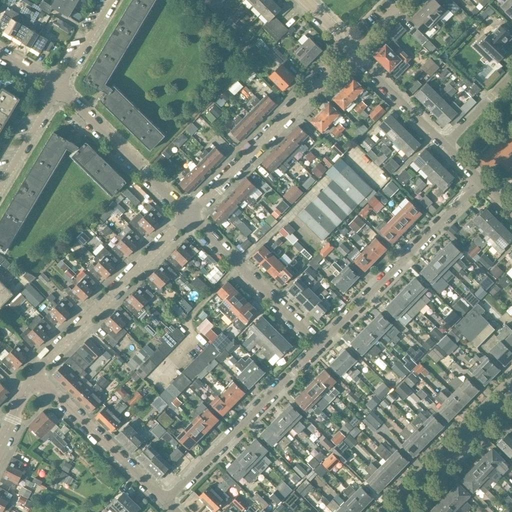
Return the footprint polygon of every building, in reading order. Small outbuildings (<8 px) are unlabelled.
[(69,17),(78,0),(54,0),(51,6),(43,1),(39,7),(49,13),(52,7),(69,17)] [(163,137),(114,87),(112,89),(111,88),(104,84),(154,0),(132,0),(127,8),(121,17),(122,17),(112,34),(111,34),(106,43),(95,62),(95,61),(89,70),(90,71),(85,80),(108,93),(101,101),(102,102),(102,101),(150,149),(150,150),(163,137)] [(261,14),(274,1),(272,0),(260,0),(254,6),(261,14)] [(440,18),(448,9),(454,15),(460,8),(451,0),(445,0),(440,5),(434,0),(431,0),(428,3),(427,2),(422,8),(441,27),(445,23),(440,18)] [(511,0),(507,0),(501,7),(511,17),(511,0)] [(279,21),(275,17),(282,9),(274,1),(261,14),(269,21),(263,27),(268,33),(279,21)] [(220,10),(212,2),(207,7),(215,14),(220,10)] [(488,7),(484,12),(489,17),(494,12),(488,7)] [(13,37),(24,18),(8,8),(0,20),(0,21),(7,26),(4,31),(5,31),(13,36),(13,37)] [(441,27),(422,8),(416,14),(417,15),(412,20),(425,33),(432,26),(437,31),(441,27)] [(22,42),(30,29),(25,26),(28,20),(24,18),(13,37),(13,36),(22,41),(22,42)] [(235,25),(229,19),(225,24),(231,29),(235,25)] [(272,37),(284,26),(279,21),(268,33),(272,37)] [(503,48),(511,38),(511,36),(500,25),(490,36),(489,34),(486,37),(484,35),(477,42),(479,44),(479,45),(480,47),(481,46),(484,49),(483,50),(492,59),(493,58),(498,62),(503,57),(504,58),(509,54),(503,48)] [(31,47),(42,28),(39,26),(35,32),(30,29),(22,42),(31,47)] [(277,42),(287,32),(288,31),(284,26),(272,37),(277,42)] [(291,35),(296,30),(293,26),(288,31),(287,32),(291,35)] [(53,43),(48,40),(43,36),(46,31),(42,28),(31,47),(40,52),(40,53),(43,48),(48,52),(53,43)] [(428,41),(428,40),(417,29),(411,35),(422,46),(428,52),(433,46),(428,41)] [(322,50),(310,38),(302,46),(315,58),(322,50)] [(401,68),(411,58),(407,54),(407,52),(405,50),(403,50),(400,48),(394,54),(386,45),(381,51),(379,51),(376,53),(376,55),(375,56),(384,64),(384,67),(386,69),(388,69),(390,71),(391,70),(395,75),(398,75),(401,71),(401,68)] [(315,58),(302,46),(294,54),(307,66),(315,58)] [(288,60),(275,47),(269,53),(282,66),(288,60)] [(439,67),(430,58),(421,67),(430,76),(439,67)] [(257,74),(248,66),(242,72),(251,80),(257,74)] [(294,79),(281,66),(270,77),(283,90),(284,89),(286,89),(288,86),(288,85),(294,79)] [(445,69),(441,74),(446,79),(451,73),(445,69)] [(472,77),(465,84),(469,87),(475,80),(472,77)] [(368,92),(365,90),(365,89),(354,78),(352,80),(351,80),(349,82),(349,83),(342,90),(353,101),(359,95),(362,98),(368,92)] [(275,83),(272,87),(277,92),(280,88),(275,83)] [(423,103),(434,91),(426,83),(415,95),(423,103)] [(447,93),(452,87),(449,83),(443,89),(447,93)] [(475,84),(471,88),(477,94),(481,90),(475,84)] [(451,96),(456,91),(452,87),(447,93),(451,96)] [(0,124),(3,127),(20,99),(3,88),(0,93),(0,124)] [(353,101),(342,90),(338,94),(336,94),(334,96),(334,98),(333,99),(344,110),(353,101)] [(226,91),(221,96),(226,101),(231,96),(226,91)] [(430,110),(441,98),(434,91),(423,103),(430,110)] [(474,100),(465,91),(460,97),(469,105),(474,100)] [(277,105),(267,95),(260,102),(256,98),(253,101),(267,115),(277,105)] [(438,117),(449,106),(444,101),(447,98),(444,95),(441,98),(430,110),(438,117)] [(267,115),(253,101),(251,104),(254,108),(248,114),(258,124),(267,115)] [(367,106),(362,101),(358,105),(363,110),(367,106)] [(340,114),(329,103),(324,108),(323,108),(321,110),(321,111),(320,112),(331,124),(340,114)] [(214,105),(209,110),(215,116),(220,111),(214,105)] [(363,110),(358,105),(354,109),(359,114),(363,110)] [(375,121),(385,111),(379,106),(370,115),(375,121)] [(446,125),(457,114),(449,106),(438,117),(446,125)] [(331,124),(320,112),(319,113),(318,114),(315,116),(315,117),(311,121),(322,133),(331,124)] [(258,124),(248,114),(242,120),(238,117),(235,119),(249,133),(258,124)] [(386,134),(397,123),(389,115),(378,126),(386,134)] [(249,133),(235,119),(233,122),(237,126),(233,129),(229,126),(227,128),(240,142),(249,133)] [(367,129),(360,122),(356,126),(363,133),(367,129)] [(191,136),(197,129),(191,123),(185,130),(191,136)] [(394,142),(405,130),(397,123),(386,134),(380,140),(384,143),(388,147),(393,141),(394,142)] [(345,129),(340,124),(335,128),(340,133),(345,129)] [(299,144),(307,136),(298,126),(289,135),(305,151),(307,148),(304,145),(302,146),(299,144)] [(363,133),(356,126),(352,129),(360,137),(363,133)] [(340,133),(335,128),(331,132),(336,137),(340,133)] [(401,149),(412,137),(405,130),(394,142),(401,149)] [(0,246),(5,249),(66,147),(68,148),(76,153),(73,156),(113,196),(126,182),(125,181),(125,182),(86,144),(87,143),(86,142),(80,148),(77,147),(78,147),(53,132),(48,140),(42,149),(43,149),(32,168),(31,167),(26,177),(27,177),(16,194),(16,193),(10,203),(11,203),(0,221),(0,246)] [(305,151),(289,135),(280,144),(292,157),(298,151),(302,154),(305,151)] [(375,145),(368,137),(361,144),(368,151),(375,145)] [(406,160),(420,145),(412,137),(401,149),(406,154),(403,157),(406,160)] [(345,152),(336,143),(331,147),(340,156),(345,152)] [(292,157),(280,144),(270,154),(286,170),(289,167),(286,164),(292,157)] [(382,153),(388,148),(384,144),(378,149),(382,153)] [(225,157),(215,147),(209,153),(205,149),(202,152),(216,166),(225,157)] [(167,159),(173,153),(168,148),(162,154),(167,159)] [(386,157),(392,152),(388,148),(382,153),(386,157)] [(421,168),(432,157),(424,149),(413,161),(421,168)] [(310,151),(306,156),(311,161),(316,157),(310,151)] [(216,166),(202,152),(199,155),(203,159),(197,166),(207,175),(216,166)] [(286,170),(270,154),(261,163),(271,172),(276,167),(283,173),(286,170)] [(334,163),(326,155),(322,160),(330,167),(334,163)] [(429,176),(440,165),(432,157),(421,168),(429,176)] [(396,169),(389,162),(384,167),(391,174),(396,169)] [(436,183),(447,172),(440,165),(429,176),(436,183)] [(207,175),(197,166),(191,172),(187,168),(184,171),(198,184),(207,175)] [(362,208),(376,194),(347,167),(325,189),(330,194),(317,208),(311,202),(297,216),(322,241),(357,204),(362,208)] [(371,176),(376,171),(372,167),(367,172),(371,176)] [(403,186),(411,177),(404,170),(396,179),(403,186)] [(198,184),(184,171),(181,173),(185,177),(179,184),(188,194),(198,184)] [(438,196),(452,182),(451,181),(454,178),(447,172),(436,183),(440,187),(434,193),(438,196)] [(378,186),(384,179),(380,175),(373,181),(378,186)] [(311,177),(304,184),(308,188),(315,181),(311,177)] [(239,186),(237,187),(253,203),(256,201),(255,200),(262,194),(256,188),(246,178),(240,185),(239,186)] [(417,187),(423,182),(419,178),(413,184),(417,187)] [(388,195),(396,187),(391,181),(383,190),(388,195)] [(421,191),(427,186),(423,182),(417,187),(421,191)] [(291,204),(302,193),(294,185),(283,196),(291,204)] [(253,203),(237,187),(228,197),(238,206),(245,199),(248,202),(247,203),(250,207),(253,203)] [(140,202),(127,189),(122,194),(135,207),(140,202)] [(386,198),(380,192),(375,197),(380,202),(381,203),(386,198)] [(432,202),(425,195),(420,201),(427,208),(432,202)] [(380,202),(375,197),(374,196),(368,202),(374,208),(380,202)] [(230,214),(238,206),(228,197),(219,206),(235,222),(238,219),(235,215),(233,217),(230,214)] [(283,200),(278,204),(285,210),(289,206),(286,203),(283,200)] [(125,211),(114,201),(109,205),(120,216),(125,211)] [(409,201),(402,209),(414,220),(417,217),(418,218),(421,215),(420,214),(421,213),(409,201)] [(157,219),(161,216),(160,215),(161,215),(159,214),(159,213),(155,209),(149,204),(145,209),(148,212),(145,215),(142,212),(140,214),(155,229),(161,223),(157,219)] [(364,218),(372,209),(368,205),(359,214),(364,218)] [(235,222),(219,206),(210,215),(220,224),(227,217),(230,220),(229,221),(232,225),(235,222)] [(276,218),(281,213),(277,208),(271,214),(276,218)] [(414,220),(402,209),(395,216),(407,228),(408,228),(411,225),(411,224),(414,220)] [(480,227),(491,215),(485,209),(482,212),(480,210),(472,219),(467,225),(470,229),(474,225),(478,229),(480,227)] [(104,222),(110,215),(105,211),(99,217),(104,222)] [(155,229),(140,214),(130,223),(140,233),(140,232),(142,234),(146,231),(149,234),(155,229)] [(269,225),(275,220),(270,215),(265,220),(269,225)] [(485,237),(499,223),(491,215),(480,227),(484,231),(481,234),(485,237)] [(362,222),(356,216),(348,224),(351,227),(354,223),(358,227),(359,227),(360,228),(363,224),(362,223),(362,222)] [(407,228),(395,216),(387,224),(399,235),(402,232),(403,232),(406,230),(406,229),(407,228)] [(399,235),(387,224),(384,220),(375,229),(385,238),(386,237),(392,243),(393,243),(396,240),(396,239),(399,235)] [(486,242),(491,237),(495,242),(506,230),(499,223),(485,237),(482,240),(477,245),(468,254),(472,258),(487,243),(486,242)] [(295,231),(288,224),(283,229),(289,235),(290,236),(292,234),(295,231)] [(452,235),(458,229),(454,225),(448,231),(452,235)] [(106,237),(112,231),(107,226),(101,232),(106,237)] [(137,236),(127,226),(118,236),(133,251),(139,245),(135,241),(138,238),(137,236)] [(248,235),(239,226),(236,228),(245,237),(248,235)] [(344,226),(339,231),(344,235),(348,231),(344,226)] [(259,238),(265,232),(260,228),(254,233),(259,238)] [(503,249),(511,240),(511,235),(506,230),(495,242),(492,245),(501,254),(504,251),(503,249)] [(83,245),(89,239),(83,233),(77,239),(83,245)] [(289,235),(287,237),(294,244),(298,240),(292,234),(290,236),(289,235)] [(133,251),(118,236),(116,238),(119,241),(111,249),(118,255),(120,256),(120,257),(124,253),(127,257),(133,251)] [(477,245),(482,240),(479,236),(473,242),(477,245)] [(386,249),(374,237),(367,245),(379,256),(382,253),(383,253),(386,250),(386,249)] [(272,252),(278,245),(282,242),(278,239),(269,248),(264,244),(253,256),(253,257),(256,260),(257,260),(260,263),(272,252)] [(188,241),(186,240),(182,243),(177,249),(192,264),(193,262),(190,258),(197,251),(192,246),(192,245),(188,241)] [(458,257),(462,253),(451,243),(450,243),(446,246),(447,247),(443,251),(462,269),(465,265),(458,257)] [(74,256),(81,249),(76,244),(69,251),(74,256)] [(299,244),(295,247),(300,252),(304,249),(299,244)] [(349,251),(342,244),(336,249),(344,256),(349,251)] [(325,257),(332,250),(327,245),(320,253),(325,257)] [(379,256),(367,245),(360,252),(372,263),(375,260),(376,260),(378,258),(378,257),(379,256)] [(113,264),(117,260),(116,260),(115,258),(105,248),(95,258),(111,273),(117,267),(113,264)] [(372,263),(360,252),(356,248),(348,257),(352,261),(353,260),(364,271),(367,268),(368,268),(371,265),(371,264),(372,263)] [(192,264),(177,249),(171,255),(171,254),(167,258),(168,258),(167,259),(169,260),(179,270),(186,262),(190,266),(192,264)] [(312,256),(304,249),(300,252),(308,260),(312,256)] [(203,250),(199,254),(207,262),(211,258),(203,250)] [(462,269),(443,251),(440,254),(440,253),(435,257),(447,268),(451,264),(459,272),(462,269)] [(268,270),(279,259),(272,252),(260,263),(264,266),(264,267),(266,270),(267,270),(268,270)] [(318,263),(323,257),(318,252),(308,263),(315,270),(320,265),(318,263)] [(443,272),(447,268),(435,257),(431,261),(432,262),(429,265),(447,284),(451,279),(443,272)] [(111,273),(95,258),(94,260),(97,263),(94,267),(90,264),(86,268),(96,277),(98,279),(98,278),(99,279),(102,275),(105,279),(111,273)] [(491,264),(485,258),(481,262),(487,268),(491,264)] [(275,278),(287,266),(279,259),(268,270),(268,271),(268,272),(271,274),(272,274),(275,278)] [(295,275),(298,271),(293,266),(297,262),(294,259),(292,260),(287,266),(275,278),(278,281),(278,282),(281,285),(282,284),(283,285),(294,274),(295,275)] [(177,274),(166,263),(165,264),(164,262),(163,262),(160,266),(154,271),(170,286),(171,284),(168,281),(171,277),(173,279),(177,274)] [(358,277),(347,266),(343,271),(334,262),(331,265),(351,284),(354,281),(355,282),(358,278),(357,277),(358,277)] [(351,284),(331,265),(327,269),(336,278),(333,281),(343,292),(344,291),(344,292),(348,288),(347,287),(351,284)] [(447,284),(429,265),(426,268),(425,267),(421,272),(422,272),(421,273),(432,283),(436,279),(444,287),(447,284)] [(214,282),(222,274),(215,267),(207,276),(214,282)] [(75,274),(69,268),(65,272),(67,274),(71,278),(75,274)] [(501,274),(495,269),(491,273),(497,278),(501,274)] [(91,286),(94,283),(94,282),(93,280),(83,271),(73,281),(89,296),(94,290),(91,286)] [(170,286),(154,271),(149,277),(145,280),(146,281),(145,281),(147,283),(159,294),(163,291),(161,288),(164,285),(168,288),(170,286)] [(49,280),(42,273),(38,277),(45,284),(49,280)] [(73,281),(71,278),(67,274),(64,278),(70,284),(72,282),(75,286),(71,290),(68,287),(64,290),(74,300),(76,301),(79,298),(83,302),(89,296),(73,281)] [(296,297),(313,279),(310,276),(303,283),(298,279),(288,289),(288,290),(288,291),(291,294),(292,293),(296,297)] [(486,291),(494,283),(486,276),(478,284),(486,291)] [(505,276),(499,283),(505,289),(511,282),(505,276)] [(188,283),(182,277),(177,281),(184,288),(188,283)] [(208,287),(196,277),(190,283),(201,294),(208,287)] [(422,293),(426,289),(416,278),(415,279),(415,278),(411,282),(411,283),(408,286),(427,304),(430,301),(422,293)] [(313,294),(309,290),(316,283),(313,279),(296,297),(299,300),(298,301),(302,305),(313,294)] [(213,311),(234,290),(231,287),(231,285),(228,282),(227,283),(227,282),(215,294),(222,302),(217,308),(214,305),(210,308),(213,311)] [(30,284),(22,292),(36,306),(43,298),(30,284)] [(146,303),(153,296),(144,286),(143,286),(142,285),(141,285),(138,288),(133,294),(147,308),(149,306),(146,303)] [(427,304),(408,286),(405,289),(404,288),(400,293),(419,312),(427,304)] [(0,307),(13,295),(6,287),(0,293),(0,307)] [(310,311),(331,290),(328,288),(318,298),(313,294),(302,305),(306,309),(307,308),(310,311)] [(494,296),(498,292),(494,288),(490,292),(494,296)] [(480,300),(487,294),(482,289),(475,296),(480,300)] [(224,315),(242,297),(241,296),(241,295),(238,293),(237,293),(234,290),(213,311),(216,314),(220,311),(224,315)] [(331,305),(327,301),(331,297),(333,299),(337,296),(331,290),(310,311),(313,315),(317,319),(317,318),(318,319),(331,305)] [(419,312),(400,293),(396,297),(397,298),(394,301),(412,319),(419,312)] [(13,310),(24,298),(20,294),(9,305),(13,310)] [(147,308),(133,294),(127,299),(123,303),(124,303),(124,304),(125,305),(137,318),(145,310),(146,310),(147,308)] [(479,301),(473,295),(467,300),(473,307),(479,301)] [(69,309),(72,305),(71,303),(65,297),(57,305),(53,302),(51,303),(67,318),(73,312),(69,309)] [(232,322),(249,304),(245,301),(245,300),(243,297),(242,297),(224,315),(232,322)] [(345,304),(341,300),(336,304),(341,309),(345,304)] [(469,309),(460,300),(453,307),(462,316),(469,309)] [(183,311),(172,301),(168,306),(179,316),(183,311)] [(412,319),(394,301),(390,304),(390,303),(386,307),(387,308),(386,308),(397,319),(401,315),(409,323),(412,319)] [(67,318),(51,303),(50,305),(53,308),(45,316),(52,323),(52,322),(53,324),(54,324),(57,321),(61,324),(67,318)] [(249,319),(256,312),(256,311),(256,310),(253,307),(252,308),(249,304),(232,322),(233,323),(233,325),(237,329),(238,329),(240,330),(250,320),(249,319)] [(485,311),(482,308),(477,304),(473,308),(481,316),(485,311)] [(501,318),(487,304),(482,308),(485,311),(496,322),(501,318)] [(124,325),(131,318),(121,308),(120,307),(119,307),(116,311),(110,317),(125,331),(127,329),(124,325)] [(495,330),(481,316),(473,308),(455,326),(477,348),(495,330)] [(452,327),(461,318),(454,311),(445,320),(452,327)] [(387,329),(391,325),(381,314),(380,314),(379,314),(375,318),(376,318),(373,322),(391,340),(395,336),(387,329)] [(174,315),(170,319),(176,325),(180,321),(174,315)] [(47,331),(50,328),(50,327),(49,326),(49,325),(39,316),(29,326),(44,341),(50,335),(47,331)] [(158,321),(152,316),(149,319),(156,324),(158,321)] [(246,348),(269,324),(265,321),(266,320),(262,316),(262,317),(261,317),(251,327),(255,332),(242,345),(246,348)] [(105,322),(101,325),(102,326),(101,326),(103,327),(103,328),(112,337),(116,340),(124,332),(125,331),(110,317),(105,322)] [(391,340),(373,322),(370,325),(369,324),(365,328),(376,340),(380,336),(388,343),(391,340)] [(204,335),(213,326),(209,323),(200,331),(204,335)] [(450,327),(445,323),(441,327),(446,331),(450,327)] [(263,345),(277,331),(273,326),(272,327),(269,324),(246,348),(249,352),(258,343),(261,347),(263,345)] [(511,331),(506,325),(502,329),(511,338),(511,331)] [(44,341),(29,326),(20,335),(29,345),(30,344),(32,346),(36,343),(39,346),(44,341)] [(464,335),(455,326),(447,334),(456,343),(464,335)] [(157,334),(154,336),(157,340),(158,339),(161,343),(172,332),(166,327),(163,330),(164,331),(159,336),(157,334)] [(186,336),(178,327),(173,332),(182,340),(186,336)] [(373,344),(376,340),(365,328),(361,332),(362,333),(358,337),(377,355),(380,351),(373,344)] [(443,335),(435,328),(431,332),(438,340),(443,335)] [(511,338),(502,329),(499,332),(500,333),(496,337),(500,341),(511,352),(511,338)] [(261,362),(284,339),(280,336),(281,335),(277,331),(263,345),(266,349),(257,359),(261,362)] [(182,340),(173,332),(169,336),(177,344),(182,340)] [(211,335),(208,338),(211,341),(215,338),(217,335),(214,332),(211,335)] [(458,346),(456,343),(447,334),(437,345),(448,356),(458,346)] [(177,344),(169,336),(165,340),(173,349),(177,344)] [(377,355),(358,337),(355,340),(355,339),(351,343),(351,344),(362,355),(366,351),(373,358),(377,355)] [(225,346),(217,338),(212,342),(221,351),(225,346)] [(427,351),(434,344),(429,338),(422,346),(427,351)] [(57,371),(52,375),(58,381),(64,387),(66,389),(83,371),(89,365),(102,353),(88,339),(76,352),(63,365),(57,371)] [(153,349),(158,344),(153,339),(148,345),(153,349)] [(268,370),(291,346),(290,346),(291,345),(287,341),(287,342),(284,339),(261,362),(268,370)] [(173,349),(165,340),(160,345),(169,353),(173,349)] [(25,353),(29,350),(28,350),(29,349),(27,348),(27,347),(21,341),(13,350),(9,346),(7,348),(23,363),(29,357),(25,353)] [(511,356),(511,352),(500,341),(490,351),(491,351),(490,352),(491,352),(504,365),(511,356)] [(220,353),(211,344),(206,350),(214,358),(220,353)] [(169,353),(160,345),(158,347),(159,349),(158,351),(165,358),(169,353)] [(230,353),(234,350),(229,345),(225,349),(230,353)] [(446,354),(437,346),(432,351),(441,359),(446,354)] [(415,363),(424,354),(419,349),(416,352),(411,347),(405,353),(415,363)] [(23,363),(7,348),(0,355),(0,359),(8,367),(9,369),(10,368),(10,369),(13,365),(17,369),(23,363)] [(214,358),(206,350),(200,355),(209,363),(214,358)] [(225,350),(216,358),(221,363),(229,354),(225,350)] [(352,365),(356,361),(345,350),(344,351),(344,350),(340,354),(341,355),(338,358),(356,376),(360,372),(352,365)] [(111,356),(106,351),(102,356),(107,360),(111,356)] [(165,358),(158,351),(153,355),(160,362),(165,358)] [(135,370),(143,361),(136,354),(128,363),(135,370)] [(160,362),(153,355),(149,359),(156,366),(160,362)] [(209,363),(200,355),(195,360),(204,368),(209,363)] [(499,370),(488,358),(485,356),(479,359),(475,355),(472,359),(491,377),(499,370)] [(237,361),(236,359),(232,356),(229,360),(233,365),(237,361)] [(242,359),(239,362),(257,380),(259,377),(260,378),(265,373),(249,358),(245,362),(242,359)] [(356,376),(338,358),(335,360),(334,360),(330,363),(331,364),(330,365),(341,376),(345,372),(356,382),(359,379),(356,376)] [(156,366),(149,359),(145,364),(152,371),(156,366)] [(208,372),(218,363),(214,359),(204,369),(208,372)] [(410,359),(403,365),(410,371),(416,365),(410,359)] [(491,377),(472,359),(469,362),(472,365),(468,370),(484,385),(491,377)] [(204,368),(195,360),(190,365),(199,374),(204,368)] [(398,361),(391,368),(402,379),(409,372),(398,361)] [(257,380),(239,362),(235,366),(242,373),(238,377),(250,388),(254,384),(254,383),(257,380)] [(152,371),(145,364),(141,368),(148,375),(152,371)] [(276,373),(282,367),(279,364),(273,370),(276,373)] [(418,374),(424,368),(419,364),(413,370),(418,374)] [(199,374),(190,365),(185,370),(193,379),(196,376),(199,374)] [(148,375),(141,368),(136,372),(144,380),(148,375)] [(200,379),(208,372),(204,369),(204,368),(199,374),(196,376),(200,379)] [(193,379),(185,370),(180,375),(189,384),(191,382),(191,381),(193,379)] [(332,385),(336,381),(325,370),(325,371),(324,370),(320,374),(321,375),(317,378),(336,396),(339,393),(332,385)] [(74,397),(88,382),(83,378),(86,374),(83,371),(66,389),(74,397)] [(390,371),(383,378),(389,384),(396,377),(390,371)] [(411,388),(418,381),(411,374),(404,381),(411,388)] [(189,384),(180,375),(174,380),(184,389),(189,384)] [(100,386),(106,380),(102,376),(96,382),(100,386)] [(478,390),(467,380),(463,384),(455,377),(452,380),(470,398),(474,394),(474,395),(478,391),(477,391),(478,390)] [(317,378),(314,381),(314,380),(309,385),(321,396),(328,404),(336,396),(317,378)] [(107,379),(106,380),(100,386),(103,389),(110,382),(107,379)] [(184,389),(174,380),(173,379),(168,384),(169,385),(179,395),(184,389)] [(198,390),(203,384),(197,379),(192,385),(193,386),(191,387),(195,390),(196,389),(198,390)] [(470,398),(452,380),(448,384),(456,391),(453,395),(464,406),(468,402),(467,401),(470,398)] [(244,392),(232,381),(225,388),(237,400),(238,400),(241,397),(241,396),(244,392)] [(82,404),(99,387),(96,384),(93,387),(88,382),(74,397),(82,404)] [(371,382),(367,386),(378,397),(382,393),(371,382)] [(10,393),(1,384),(0,383),(0,400),(2,402),(10,393)] [(412,391),(402,383),(395,391),(404,400),(412,391)] [(179,395),(169,385),(164,390),(174,400),(179,395)] [(328,404),(321,396),(309,385),(305,389),(306,390),(303,393),(321,411),(328,404)] [(100,400),(104,397),(99,393),(102,390),(99,387),(82,404),(90,412),(101,401),(100,400)] [(237,400),(225,388),(217,396),(229,408),(230,407),(231,407),(234,405),(234,403),(237,400)] [(174,400),(164,390),(159,395),(168,405),(174,400)] [(132,408),(142,397),(136,391),(126,402),(132,408)] [(391,404),(398,397),(392,391),(386,398),(391,404)] [(359,400),(350,392),(346,396),(355,404),(359,400)] [(464,406),(453,395),(449,399),(441,392),(438,395),(456,413),(459,409),(460,410),(464,406)] [(229,408),(217,396),(214,393),(211,395),(215,399),(210,404),(222,415),(223,415),(226,412),(226,411),(229,408)] [(321,411),(303,393),(300,396),(299,395),(295,399),(296,400),(295,401),(306,411),(310,407),(318,414),(321,411)] [(456,413),(438,395),(434,399),(441,406),(438,410),(448,420),(449,420),(450,420),(453,417),(453,416),(456,413)] [(371,411),(380,401),(375,396),(365,405),(371,411)] [(176,398),(172,402),(176,406),(181,402),(176,398)] [(385,409),(389,404),(385,399),(380,404),(385,409)] [(105,407),(96,416),(95,417),(103,425),(123,405),(120,402),(111,412),(105,407)] [(125,403),(123,405),(103,425),(110,432),(121,422),(117,418),(128,407),(125,403)] [(297,420),(302,416),(291,405),(290,406),(290,405),(286,409),(287,409),(283,413),(301,431),(305,428),(297,420)] [(218,419),(207,407),(199,415),(211,427),(214,424),(215,424),(218,421),(218,420),(218,419)] [(211,427),(199,415),(195,411),(191,415),(193,418),(190,421),(192,423),(204,434),(205,434),(208,431),(208,430),(211,427)] [(43,412),(35,419),(54,438),(60,432),(57,429),(58,427),(55,424),(43,412)] [(163,424),(170,417),(165,412),(158,419),(163,424)] [(383,422),(372,412),(368,416),(379,427),(383,422)] [(443,426),(432,415),(428,420),(421,412),(417,416),(435,434),(439,430),(440,431),(443,427),(443,426)] [(301,431),(283,413),(280,416),(280,415),(275,419),(287,431),(291,427),(298,435),(301,431)] [(354,428),(360,421),(355,416),(348,423),(354,428)] [(435,434),(417,416),(410,423),(429,442),(433,438),(432,437),(435,434)] [(378,427),(367,417),(363,421),(374,432),(378,427)] [(54,438),(35,419),(29,426),(45,443),(49,439),(64,453),(67,450),(64,447),(54,438)] [(283,435),(287,431),(275,419),(271,423),(272,424),(269,428),(287,446),(291,442),(283,435)] [(154,436),(163,428),(158,423),(149,432),(154,436)] [(204,434),(192,423),(184,430),(196,442),(200,438),(201,438),(203,436),(203,435),(204,434)] [(429,442),(410,423),(403,430),(421,448),(424,445),(425,446),(429,442)] [(347,435),(353,429),(348,424),(341,430),(347,435)] [(124,444),(136,433),(127,425),(124,428),(123,429),(116,436),(117,437),(116,438),(120,442),(121,441),(124,444)] [(354,438),(361,431),(356,427),(349,433),(354,438)] [(159,441),(167,432),(163,428),(154,436),(159,441)] [(287,446),(269,428),(266,431),(265,430),(261,434),(262,435),(273,446),(277,442),(284,449),(287,446)] [(196,442),(184,430),(177,437),(189,449),(190,449),(193,446),(193,445),(196,442)] [(421,448),(403,430),(399,434),(407,441),(403,445),(413,456),(414,455),(415,456),(419,452),(418,451),(421,448)] [(331,439),(337,444),(345,436),(339,431),(331,439)] [(141,444),(144,441),(136,433),(124,444),(128,448),(127,449),(131,453),(132,452),(139,445),(140,446),(141,444)] [(511,438),(508,434),(503,439),(502,438),(498,442),(499,443),(498,444),(511,458),(511,459),(510,462),(511,463),(511,438)] [(357,442),(349,435),(343,442),(351,449),(357,442)] [(178,443),(173,438),(170,441),(175,446),(178,443)] [(333,446),(325,438),(320,444),(327,451),(333,446)] [(264,455),(268,450),(257,440),(256,440),(252,443),(253,444),(250,447),(268,465),(271,462),(264,455)] [(408,461),(397,451),(393,455),(381,444),(378,447),(400,469),(403,466),(404,467),(408,463),(407,462),(408,461)] [(145,466),(157,454),(149,445),(137,457),(141,461),(140,461),(145,466)] [(349,458),(337,446),(332,451),(344,464),(349,458)] [(268,465),(250,447),(247,450),(246,450),(242,454),(253,465),(257,462),(264,469),(268,465)] [(400,469),(378,447),(374,451),(386,462),(382,466),(394,477),(398,473),(397,472),(400,469)] [(170,466),(175,462),(183,454),(177,448),(169,456),(166,453),(161,458),(157,454),(145,466),(149,470),(150,470),(155,474),(154,475),(159,480),(164,475),(163,474),(171,467),(170,466)] [(498,465),(503,461),(491,449),(488,453),(489,454),(485,458),(503,476),(506,473),(498,465)] [(319,463),(326,456),(320,451),(314,457),(319,463)] [(260,473),(242,454),(237,458),(238,459),(235,462),(253,480),(260,473)] [(344,465),(334,455),(330,459),(340,469),(344,465)] [(24,469),(20,467),(21,466),(20,465),(22,463),(21,463),(21,462),(20,461),(14,459),(12,458),(10,462),(10,463),(6,470),(26,479),(27,477),(22,475),(24,469)] [(313,470),(319,463),(313,458),(307,464),(313,470)] [(503,476),(485,458),(477,465),(488,476),(492,472),(499,479),(503,476)] [(253,480),(235,462),(232,465),(231,465),(227,469),(228,469),(227,470),(238,480),(242,476),(250,484),(253,480)] [(394,477),(382,466),(378,470),(371,463),(368,467),(386,484),(389,481),(390,481),(394,477)] [(306,473),(297,464),(293,468),(302,477),(306,473)] [(494,481),(488,476),(477,465),(470,473),(488,490),(491,488),(489,486),(494,481)] [(386,484),(368,467),(365,470),(368,473),(364,477),(368,480),(367,481),(378,492),(379,491),(379,492),(383,488),(382,487),(386,484)] [(15,488),(19,479),(25,481),(26,479),(6,470),(3,477),(2,477),(0,481),(2,483),(8,485),(15,488)] [(310,481),(317,474),(313,471),(306,477),(310,481)] [(69,484),(72,478),(63,473),(59,479),(69,484)] [(206,504),(227,483),(232,479),(226,473),(221,478),(225,481),(221,484),(214,491),(209,486),(199,497),(206,504)] [(488,490),(470,473),(467,476),(466,475),(461,479),(473,491),(477,487),(485,494),(488,490)] [(295,474),(290,478),(295,483),(300,478),(295,474)] [(227,483),(206,504),(213,511),(214,511),(229,497),(225,492),(227,490),(226,489),(230,485),(232,487),(233,487),(236,484),(236,483),(232,479),(227,483)] [(303,498),(313,487),(306,480),(296,491),(303,498)] [(241,489),(236,484),(233,487),(238,492),(241,489)] [(464,500),(469,495),(457,484),(453,488),(454,489),(450,492),(469,510),(472,507),(464,500)] [(286,497),(292,490),(288,485),(281,492),(286,497)] [(372,498),(361,487),(356,492),(349,485),(346,489),(364,506),(367,502),(368,503),(372,499),(371,498),(372,498)] [(7,504),(12,495),(6,491),(0,488),(0,503),(10,509),(11,507),(7,504)] [(364,506),(346,489),(343,492),(350,499),(346,503),(354,511),(359,511),(361,510),(361,509),(364,506)] [(276,490),(272,494),(278,500),(276,502),(278,504),(285,498),(279,493),(276,490)] [(112,511),(120,511),(131,501),(128,497),(129,496),(125,492),(124,493),(123,493),(116,500),(115,501),(108,508),(112,511)] [(466,511),(469,510),(450,492),(443,500),(454,510),(458,506),(464,511),(466,511)] [(267,504),(257,494),(251,499),(262,509),(267,504)] [(21,496),(18,501),(24,504),(27,499),(21,496)] [(248,506),(238,496),(232,502),(242,511),(248,506)] [(339,511),(330,503),(324,497),(321,500),(332,511),(339,511)] [(354,511),(346,503),(344,502),(340,506),(333,499),(330,503),(339,511),(354,511)] [(452,511),(454,510),(443,500),(436,507),(440,511),(452,511)] [(135,504),(131,501),(120,511),(136,511),(140,508),(139,508),(140,507),(136,503),(135,504)] [(0,511),(2,511),(4,509),(9,511),(10,509),(0,503),(0,511)]
